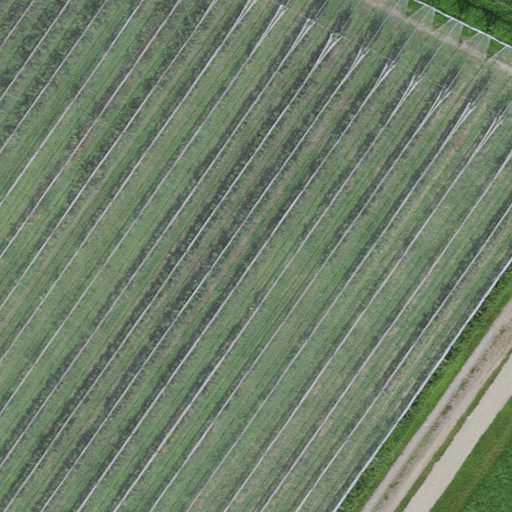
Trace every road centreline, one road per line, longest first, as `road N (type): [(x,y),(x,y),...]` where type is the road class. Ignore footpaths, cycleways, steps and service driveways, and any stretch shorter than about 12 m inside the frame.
road 1 (track): [(372,0),(511,70),(511,315),(374,511)]
road 2 (unknown): [(511,375),(422,503)]
